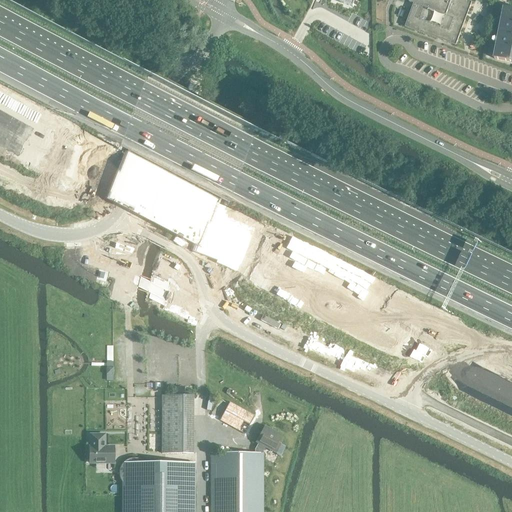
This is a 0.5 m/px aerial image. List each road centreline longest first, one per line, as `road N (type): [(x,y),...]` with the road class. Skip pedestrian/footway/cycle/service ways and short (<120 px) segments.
road 1 (motorway): [(0,96),(120,167),(511,365)]
road 2 (motorway): [(511,289),(0,23)]
road 3 (tertiary): [(511,462),(136,281),(97,240)]
road 4 (tertiary): [(511,180),(351,98),(291,48),(223,13)]
road 5 (tertiary): [(97,240),(129,215),(223,13)]
road 6 (track): [(204,315),(200,511)]
road 7 (track): [(133,450),(129,277)]
